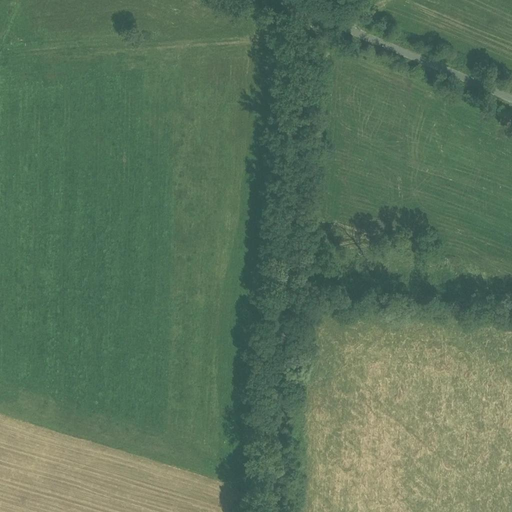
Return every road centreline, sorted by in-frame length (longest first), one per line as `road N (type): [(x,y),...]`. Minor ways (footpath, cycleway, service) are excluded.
road 1 (track): [(276,511),(305,11)]
road 2 (residential): [(511,99),(277,0)]
